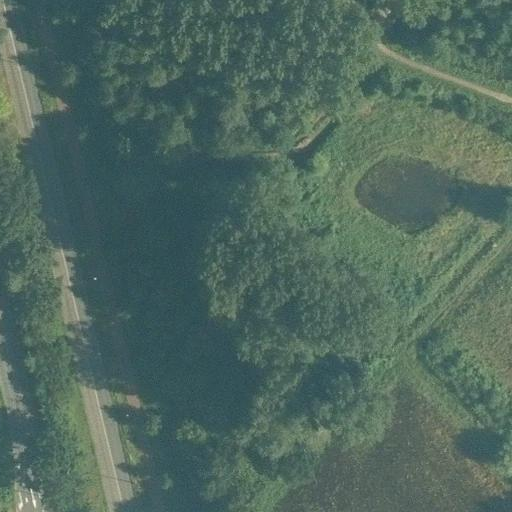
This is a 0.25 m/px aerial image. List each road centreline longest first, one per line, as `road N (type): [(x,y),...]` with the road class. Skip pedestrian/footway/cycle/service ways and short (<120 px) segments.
road 1 (secondary): [(127,511),(9,0)]
road 2 (secondary): [(0,323),(45,511)]
